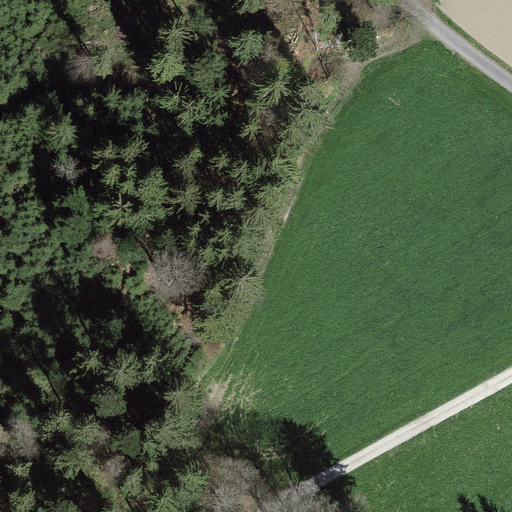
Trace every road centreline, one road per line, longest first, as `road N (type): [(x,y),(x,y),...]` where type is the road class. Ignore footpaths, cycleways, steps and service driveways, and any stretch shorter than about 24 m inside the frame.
road 1 (track): [(249,511),(511,373)]
road 2 (track): [(511,82),(403,0)]
